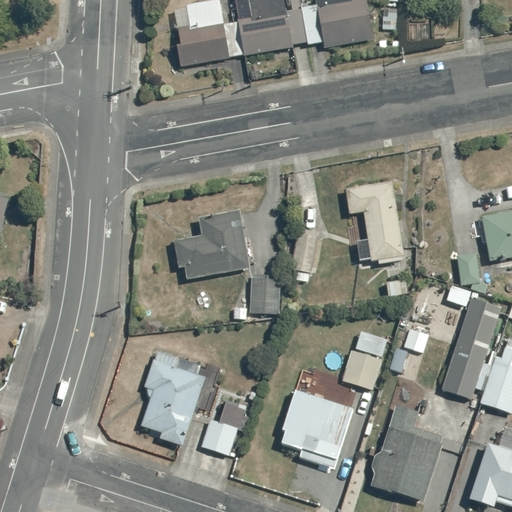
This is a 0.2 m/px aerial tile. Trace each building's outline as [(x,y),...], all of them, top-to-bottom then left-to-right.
[(188,31),(221,24),(216,0),(213,0),(184,5),(188,31)] [(290,47),(284,11),(283,11),(280,0),(241,0),(245,20),(221,24),(226,59),(289,49),(288,47),(290,47)] [(313,0),(314,6),(321,42),(322,48),(369,41),(363,0),(356,0),(347,1),(347,0),(313,0)] [(284,11),(290,47),(320,42),(321,42),(314,6),(284,11)] [(221,24),(188,31),(171,33),(176,67),(226,59),(221,24)] [(401,261),(389,183),(342,190),(346,214),(361,212),(368,266),(401,261)] [(0,261),(15,196),(0,192),(0,261)] [(511,211),(479,216),(486,262),(511,257),(511,211)] [(248,270),(238,213),(199,220),(202,238),(176,243),(183,281),(248,270)] [(315,236),(296,233),(291,269),(299,270),(297,280),(308,282),(315,236)] [(502,308),(469,297),(437,389),(470,401),(502,308)] [(428,332),(408,327),(403,348),(423,353),(428,332)] [(386,339),(357,329),(341,382),(370,391),(386,339)] [(479,404),(511,415),(511,414),(511,340),(500,337),(479,404)] [(205,367),(155,352),(143,390),(150,393),(140,428),(162,435),(160,441),(181,447),(205,367)] [(236,374),(216,367),(199,415),(210,419),(200,448),(227,458),(254,381),(236,374)] [(350,410),(290,392),(275,446),(301,454),(299,460),(333,470),(350,410)] [(416,414),(393,406),(367,488),(421,505),(443,437),(412,427),(416,414)] [(511,507),(511,452),(485,444),(468,502),(490,509),(493,502),(511,507)]
